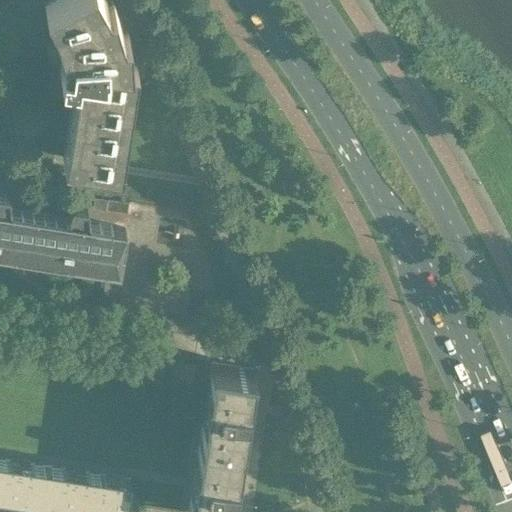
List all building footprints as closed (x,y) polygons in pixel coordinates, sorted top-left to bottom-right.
[(104,0),(46,0),(46,1),(44,2),(52,18),(57,33),(56,34),(57,35),(62,35),(57,68),(74,70),(75,70),(61,157),(118,165),(134,59),(128,58),(126,28),(120,29),(112,0),(106,2),(104,0)] [(0,249),(107,266),(117,267),(124,227),(111,225),(111,224),(87,220),(86,206),(71,204),(66,217),(8,208),(7,194),(0,192),(0,249)] [(107,199),(105,209),(126,213),(128,202),(107,199)] [(167,359),(156,357),(154,357),(150,383),(163,385),(167,359)] [(180,361),(167,359),(163,385),(176,386),(180,361)] [(194,363),(180,361),(176,386),(190,389),(194,363)] [(240,444),(245,411),(252,368),(210,362),(199,437),(240,444)] [(188,511),(229,511),(234,485),(240,444),(199,437),(187,511),(188,511)] [(0,493),(41,500),(47,465),(0,457),(0,493)] [(96,509),(102,473),(47,465),(41,500),(96,509)] [(129,477),(102,473),(96,509),(117,511),(124,511),(126,500),(134,499),(134,501),(135,501),(134,490),(128,489),(129,477)]
